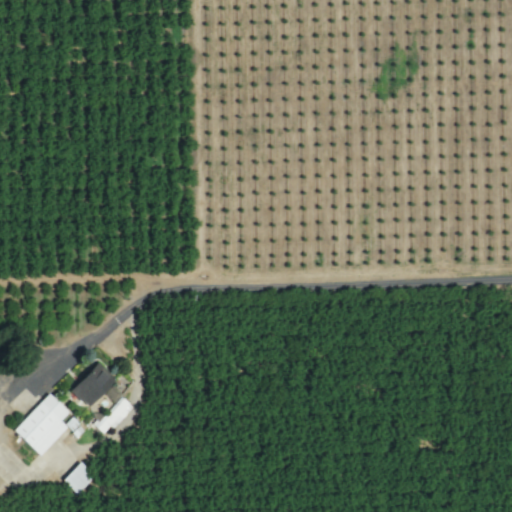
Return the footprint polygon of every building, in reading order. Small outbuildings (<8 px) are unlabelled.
[(67,390),(86,407),(113,379),(94,361),(67,390)] [(10,430),(37,455),(64,426),(58,420),(66,412),(45,393),(10,430)] [(131,405),(118,395),(94,427),(102,433),(108,425),(113,429),(131,405)] [(83,429),(70,416),(62,423),(75,437),(83,429)] [(75,495),(92,477),(77,462),(60,480),(75,495)]
